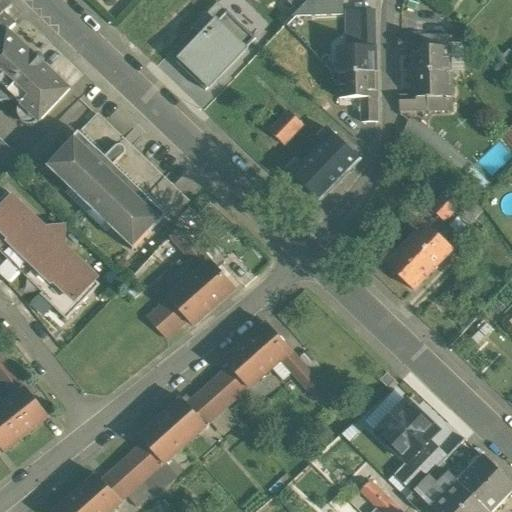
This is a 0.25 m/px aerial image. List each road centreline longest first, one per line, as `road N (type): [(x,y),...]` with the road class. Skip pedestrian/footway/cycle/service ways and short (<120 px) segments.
road 1 (residential): [(44,0),(311,248)]
road 2 (residential): [(311,248),(511,450)]
road 3 (residential): [(94,431),(311,248)]
road 4 (residential): [(387,0),(386,144),(311,248)]
road 5 (residential): [(94,431),(0,310)]
road 6 (residential): [(0,509),(94,431)]
